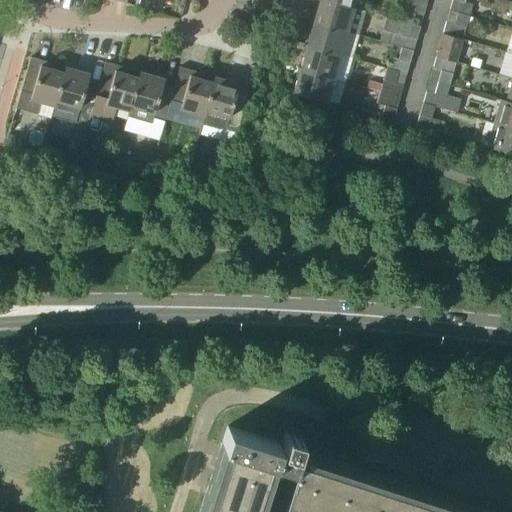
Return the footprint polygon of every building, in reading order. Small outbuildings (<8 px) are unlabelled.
[(353,8),(321,0),(319,0),(313,23),(346,32),(358,35),(365,12),(353,8)] [(321,0),(353,8),(355,0),(321,0)] [(423,16),(426,4),(411,0),(406,0),(400,22),(411,25),(415,14),(423,16)] [(464,2),(464,0),(452,0),(450,9),(469,15),(473,5),(464,2)] [(463,39),(469,15),(450,9),(443,33),(463,39)] [(420,27),(411,25),(400,22),(386,18),(380,41),(402,47),(413,50),(420,27)] [(340,55),(346,32),(313,23),(307,46),(340,55)] [(456,62),(463,39),(443,33),(436,56),(456,62)] [(333,78),(340,55),(307,46),(300,69),(333,78)] [(406,74),(413,50),(402,47),(398,59),(390,57),(386,68),(406,74)] [(430,79),(450,85),(453,74),(464,77),(467,65),(456,62),(436,56),(430,79)] [(56,100),(64,72),(28,62),(15,108),(37,114),(41,102),(54,106),(56,100)] [(116,108),(128,111),(138,77),(126,74),(127,68),(117,65),(115,71),(103,67),(97,89),(90,116),(86,127),(99,131),(102,121),(111,124),(116,108)] [(78,112),(90,116),(97,89),(86,86),(89,74),(65,67),(64,72),(56,100),(79,106),(78,112)] [(400,98),(406,74),(386,68),(380,92),(400,98)] [(326,101),(333,78),(300,69),(294,91),(293,91),(293,93),(326,101)] [(140,72),(138,77),(128,111),(127,117),(151,124),(153,118),(164,121),(170,100),(172,94),(161,91),(164,79),(140,72)] [(180,108),(204,115),(213,82),(178,73),(172,94),(170,100),(182,103),(180,108)] [(214,77),(213,82),(204,115),(201,123),(220,128),(227,125),(238,129),(247,99),(246,99),(236,96),(239,84),(214,77)] [(423,102),(434,106),(456,112),(460,100),(446,96),(450,85),(430,79),(423,102)] [(393,121),(400,98),(380,92),(377,103),(385,106),(381,118),(393,121)] [(511,103),(506,101),(500,99),(493,123),(511,128),(511,103)] [(430,118),(434,106),(423,102),(416,127),(436,132),(436,131),(442,133),(445,123),(430,118)] [(511,128),(493,123),(493,124),(487,145),(486,146),(486,147),(511,154),(511,128)] [(285,430),(281,443),(278,442),(227,426),(220,447),(210,478),(199,511),(256,511),(262,494),(262,493),(282,499),(282,500),(281,502),(311,511),(487,511),(295,450),(300,435),(285,430)]
